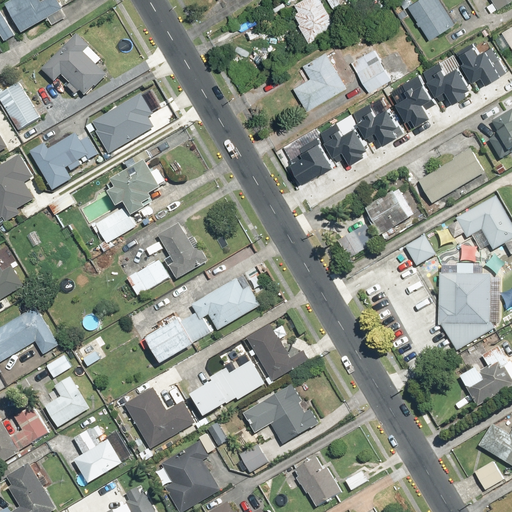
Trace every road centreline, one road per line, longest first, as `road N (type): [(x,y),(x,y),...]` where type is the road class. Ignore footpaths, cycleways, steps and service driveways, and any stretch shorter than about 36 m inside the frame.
road 1 (residential): [(150,0),(452,511)]
road 2 (unknown): [(387,400),(431,365),(414,300),(377,271),(325,296)]
